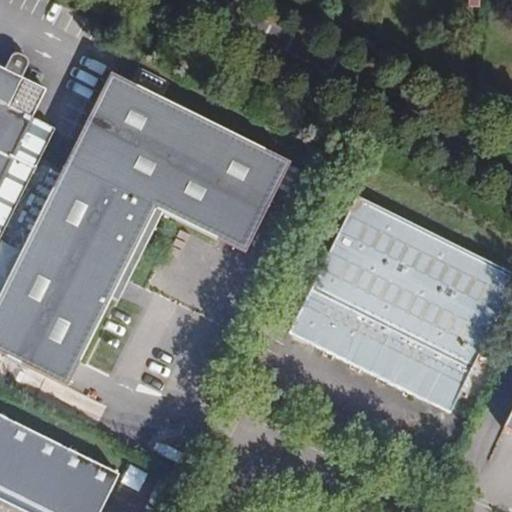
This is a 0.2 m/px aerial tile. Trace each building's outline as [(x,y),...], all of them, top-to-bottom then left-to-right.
[(0,239),(55,129),(31,117),(46,91),(21,78),(27,68),(28,62),(27,59),(24,57),(18,54),(15,54),(12,55),(10,58),(4,70),(0,67),(0,239)] [(0,354),(68,389),(157,210),(163,213),(246,254),(291,165),(113,76),(0,303),(0,354)] [(427,403),(463,391),(511,292),(511,274),(357,199),(289,335),(427,403)] [(157,210),(118,303),(163,213),(157,210)] [(451,415),(463,391),(427,403),(451,415)] [(511,404),(499,430),(511,436),(511,404)] [(102,511),(120,477),(0,417),(0,511),(102,511)]
